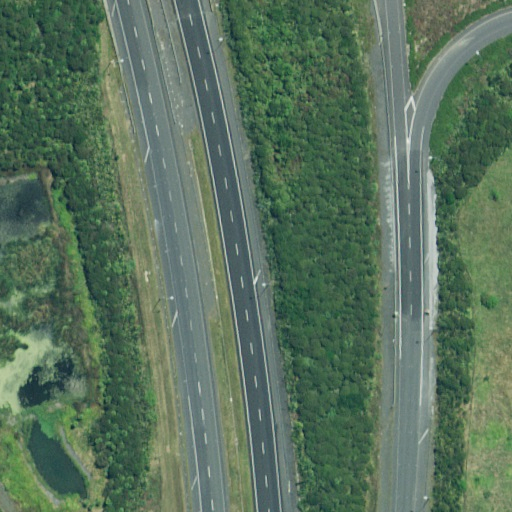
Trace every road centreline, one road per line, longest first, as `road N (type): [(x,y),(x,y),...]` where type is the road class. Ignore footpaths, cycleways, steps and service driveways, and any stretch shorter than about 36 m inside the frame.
road 1 (motorway): [(203,511),(190,358),(124,0)]
road 2 (motorway): [(189,0),(213,90),(252,358),(264,511)]
road 3 (motorway): [(408,185),(403,511)]
road 4 (motorway): [(511,22),(444,66),(416,127),(408,185)]
road 5 (motorway): [(393,0),(408,185)]
